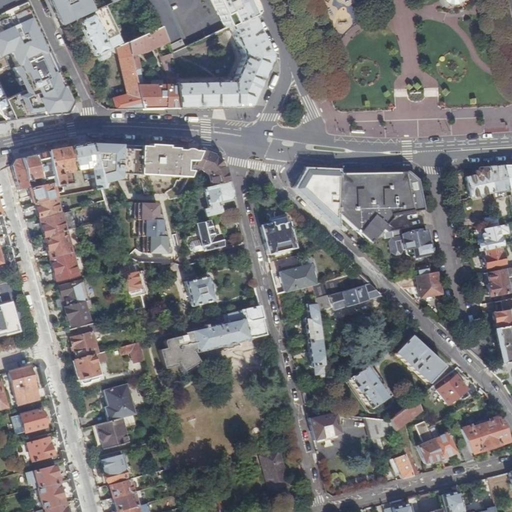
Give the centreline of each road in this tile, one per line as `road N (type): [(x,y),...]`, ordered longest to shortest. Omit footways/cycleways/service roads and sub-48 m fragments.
road 1 (residential): [(225,133),(321,510)]
road 2 (residential): [(511,420),(490,387),(283,189),(272,151)]
road 3 (residential): [(321,510),(511,462)]
road 4 (residential): [(0,169),(47,348)]
road 5 (residential): [(430,151),(463,323)]
road 6 (residential): [(47,348),(92,511)]
road 7 (residential): [(91,126),(35,0)]
road 8 (tertiary): [(91,126),(225,133)]
